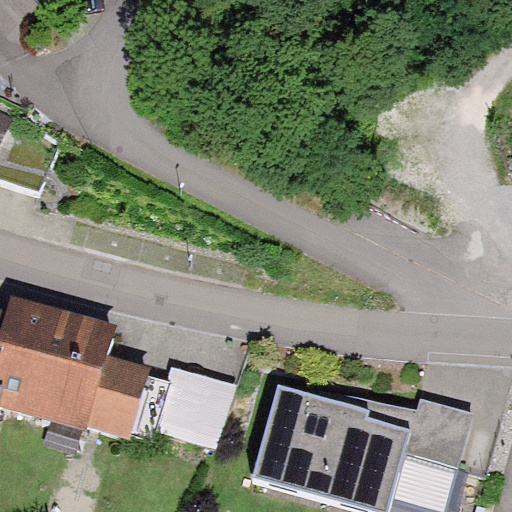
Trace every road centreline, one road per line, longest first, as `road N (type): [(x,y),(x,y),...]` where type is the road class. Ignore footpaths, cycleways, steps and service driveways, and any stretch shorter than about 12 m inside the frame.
road 1 (residential): [(451,335),(456,296),(191,171),(103,113),(83,81),(98,44),(158,0)]
road 2 (residential): [(0,246),(278,321),(451,335)]
